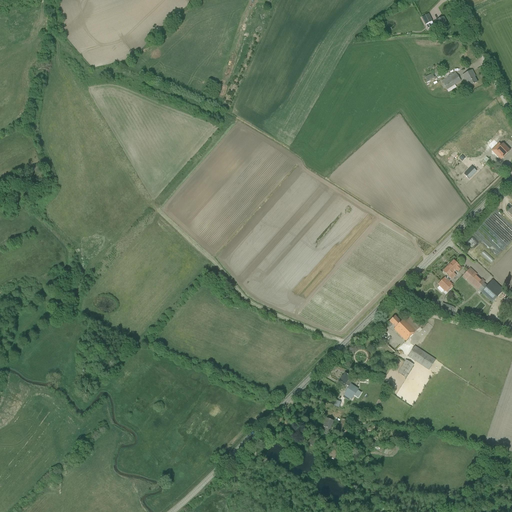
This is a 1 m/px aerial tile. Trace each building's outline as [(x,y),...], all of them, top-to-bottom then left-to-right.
[(425,25),(428,30),(433,27),(438,25),(441,31),(444,29),(447,27),(444,22),(445,21),(443,17),(436,21),(436,22),(433,23),(432,21),(428,14),(421,17),(425,25)] [(437,76),(442,73),(438,65),(432,68),(437,76)] [(472,71),(462,76),(465,81),(466,80),(469,87),(477,83),(473,75),(474,75),(472,71)] [(451,75),(446,78),(441,81),(447,90),(448,92),(450,91),(450,92),(452,90),(456,87),(454,85),(461,81),(456,74),(452,77),(451,75)] [(468,133),(478,144),(482,148),(499,130),(485,116),(468,133)] [(462,128),(451,140),(468,156),(473,151),(475,153),(477,152),(473,148),(478,144),(468,133),(462,128)] [(482,148),(478,144),(473,148),(480,155),(485,150),(482,148)] [(492,151),(501,160),(509,151),(503,144),(499,147),(497,145),(492,151)] [(476,171),(471,167),(464,174),(469,179),(476,171)] [(482,167),(478,171),(480,173),(484,178),(489,173),(484,169),(482,167)] [(462,242),(470,250),(475,245),(468,236),(462,242)] [(453,261),(443,271),(447,275),(446,276),(447,276),(438,285),(446,293),(453,287),(449,282),(456,275),(453,273),(456,270),(458,272),(461,268),(453,261)] [(466,280),(477,290),(485,282),(482,279),(481,280),(476,276),(477,274),(470,268),(464,274),(468,278),(466,280)] [(502,292),(491,282),(481,292),(492,302),(502,292)] [(477,311),(481,306),(477,302),(473,308),(477,311)] [(441,308),(450,312),(452,312),(454,307),(442,303),(441,308)] [(393,329),(397,333),(405,341),(420,327),(408,315),(401,322),(395,317),(389,322),(395,328),(393,329)] [(407,357),(415,362),(429,371),(435,360),(414,346),(407,357)] [(397,374),(405,378),(413,365),(405,360),(397,374)] [(341,378),(339,381),(348,387),(346,390),(344,393),(345,394),(349,397),(352,399),(355,395),(358,390),(350,385),(354,378),(350,376),(345,373),(342,378),(341,378)] [(327,436),(333,421),(326,419),(323,427),(325,428),(323,434),(327,436)] [(338,432),(344,434),(349,421),(343,419),(338,432)] [(332,458),(335,460),(340,450),(337,448),(336,451),(332,449),(329,455),(332,457),(332,458)]
